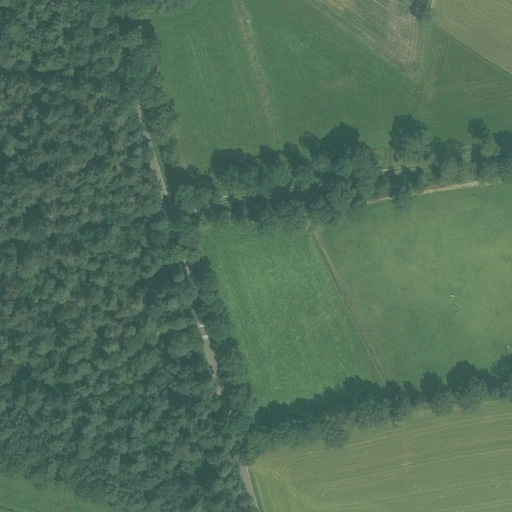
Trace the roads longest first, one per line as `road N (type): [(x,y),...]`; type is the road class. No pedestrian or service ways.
road 1 (unclassified): [(254,511),(105,0)]
road 2 (track): [(0,243),(511,154)]
road 3 (track): [(126,72),(0,69)]
